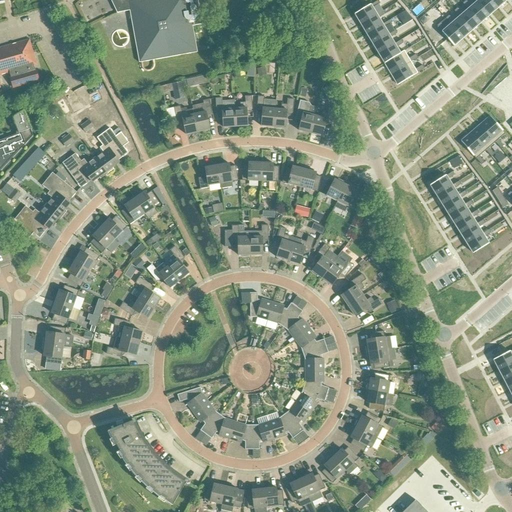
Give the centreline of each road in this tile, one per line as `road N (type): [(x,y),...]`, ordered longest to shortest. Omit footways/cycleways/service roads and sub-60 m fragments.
road 1 (residential): [(161,399),(192,445),(229,462),(270,463),(322,433),(342,397),(345,357),(331,320),(303,292),(247,277),(210,286),(180,310),(161,343),(157,380)]
road 2 (residential): [(17,294),(39,283),(99,198),(180,152),(270,141),(348,162),(375,156)]
road 3 (residential): [(441,343),(375,156)]
road 4 (residential): [(511,39),(375,156)]
road 5 (residential): [(375,156),(310,0)]
road 6 (residential): [(500,492),(441,343)]
